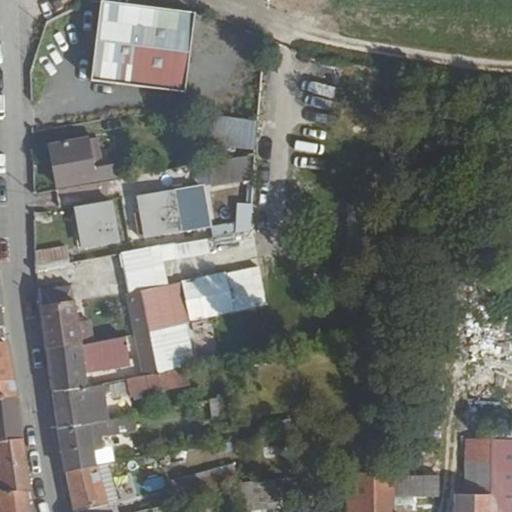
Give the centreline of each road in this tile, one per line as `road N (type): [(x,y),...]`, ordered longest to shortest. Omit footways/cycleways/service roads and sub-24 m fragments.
road 1 (unclassified): [(11,0),(15,287),(50,511)]
road 2 (track): [(511,78),(411,69),(172,0)]
